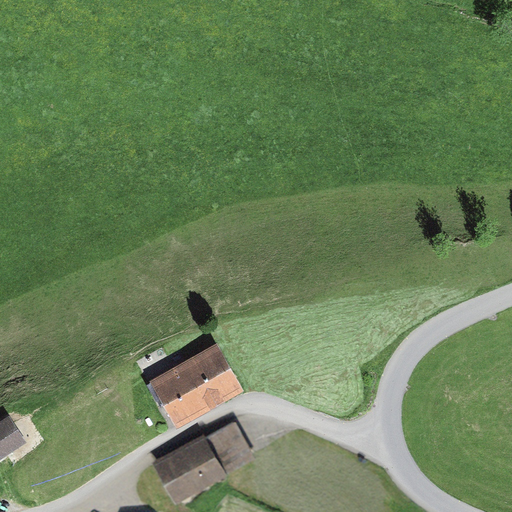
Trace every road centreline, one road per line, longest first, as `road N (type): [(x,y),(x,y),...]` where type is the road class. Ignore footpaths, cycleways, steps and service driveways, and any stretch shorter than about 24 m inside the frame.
road 1 (unclassified): [(381,437),(241,411),(160,450),(86,500),(49,511)]
road 2 (unclassified): [(511,299),(426,335),(406,352),(385,397),(381,437)]
